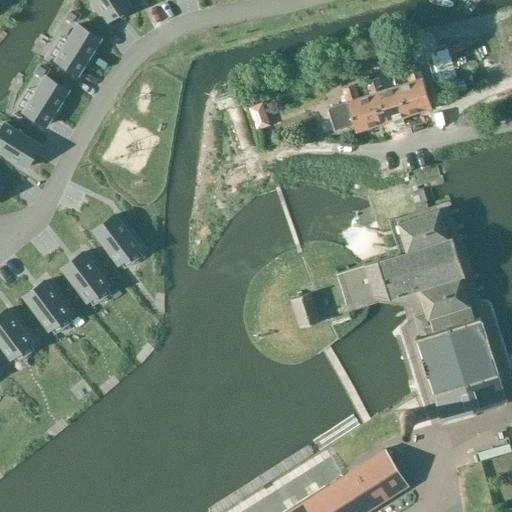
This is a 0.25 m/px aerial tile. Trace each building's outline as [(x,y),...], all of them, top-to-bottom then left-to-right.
[(127,0),(94,0),(108,20),(131,5),(127,0)] [(511,9),(504,9),(503,20),(511,20),(511,9)] [(100,39),(77,25),(56,59),(79,74),(100,39)] [(367,82),(371,95),(380,124),(406,116),(397,86),(384,90),(380,78),(382,77),(379,65),(363,70),(367,82)] [(410,82),(397,86),(406,116),(445,104),(440,87),(426,91),(418,66),(406,70),(410,82)] [(68,91),(45,76),(24,110),(47,125),(68,91)] [(343,90),(346,102),(327,108),(334,131),(354,125),(356,132),(380,124),(371,95),(358,99),(354,86),(343,90)] [(252,94),(258,121),(272,118),(266,91),(252,94)] [(40,145),(5,123),(0,131),(0,152),(25,168),(40,145)] [(473,318),(460,276),(462,275),(450,235),(447,236),(439,213),(399,226),(407,252),(365,265),(336,274),(347,314),(377,305),(402,306),(415,339),(442,422),(507,402),(480,316),(473,318)] [(116,215),(93,231),(118,264),(140,247),(116,215)] [(84,252),(62,268),(86,301),(108,284),(84,252)] [(46,280),(24,297),(48,329),(70,313),(46,280)] [(315,293),(294,298),(301,325),(322,320),(315,293)] [(8,309),(0,314),(0,344),(10,358),(32,341),(8,309)] [(386,449),(286,511),(366,511),(409,485),(386,449)]
